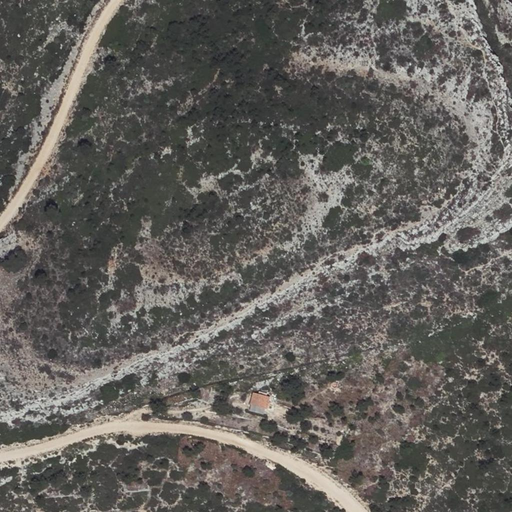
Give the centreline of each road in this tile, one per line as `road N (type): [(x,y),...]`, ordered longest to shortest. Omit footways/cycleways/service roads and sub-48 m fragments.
road 1 (track): [(359,511),(279,456),(183,429),(108,428),(0,457)]
road 2 (track): [(0,224),(31,178),(116,0)]
